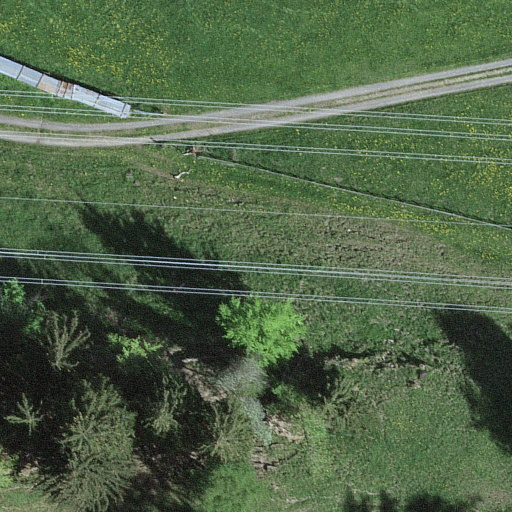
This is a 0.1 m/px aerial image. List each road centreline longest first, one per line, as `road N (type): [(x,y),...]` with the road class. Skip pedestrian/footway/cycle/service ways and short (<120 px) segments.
road 1 (track): [(0,122),(55,136),(511,69)]
road 2 (track): [(55,136),(511,241)]
